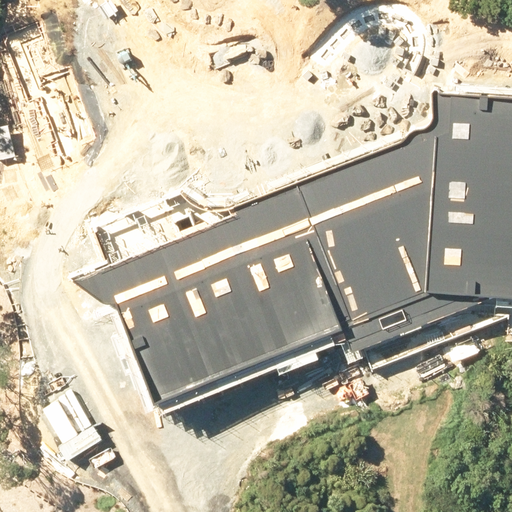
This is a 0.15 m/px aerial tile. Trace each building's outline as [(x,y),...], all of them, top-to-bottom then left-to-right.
[(407,4),(362,21),(377,62),(418,47),(412,31),(417,29),(407,4)] [(68,34),(52,41),(83,110),(145,83),(114,14),(97,21),(90,7),(62,20),(68,34)] [(462,128),(359,167),(393,256),(496,216),(462,128)] [(225,317),(219,338),(269,354),(276,333),(225,317)] [(291,323),(290,360),(328,360),(328,369),(366,370),(366,324),(291,323)]
